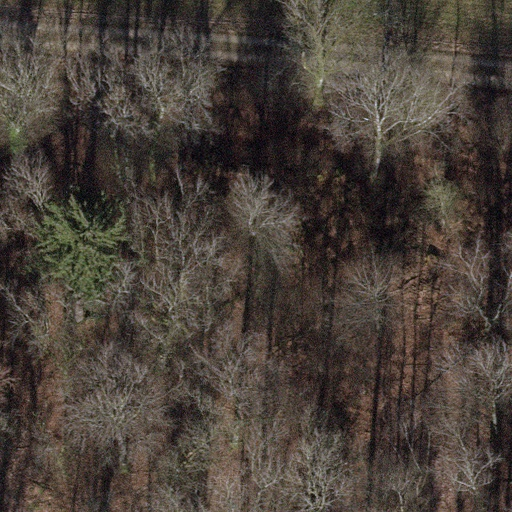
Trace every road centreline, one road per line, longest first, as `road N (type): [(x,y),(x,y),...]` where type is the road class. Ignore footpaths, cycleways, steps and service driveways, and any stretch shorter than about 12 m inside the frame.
road 1 (track): [(0,82),(145,98),(511,173)]
road 2 (track): [(0,37),(511,73)]
